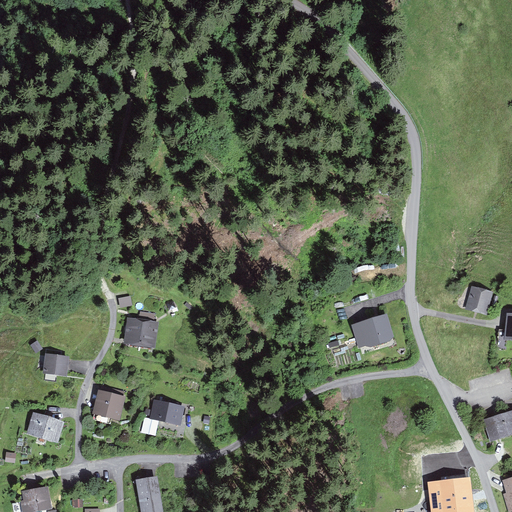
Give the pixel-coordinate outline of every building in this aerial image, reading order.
[(488,295),(474,291),(470,306),(484,310),(488,295)] [(121,296),(121,306),(132,305),(132,296),(121,296)] [(391,336),(385,317),(355,326),(361,345),(391,336)] [(155,325),(130,321),(127,341),(152,345),(155,325)] [(65,374),(67,358),(47,356),(45,371),(65,374)] [(116,397),(117,391),(103,387),(101,393),(100,393),(95,412),(118,418),(123,399),(116,397)] [(182,408),(156,402),(152,418),(179,424),(182,408)] [(511,433),(511,412),(486,421),(492,440),(511,433)] [(61,423),(43,417),(42,420),(34,418),(30,433),(38,435),(39,432),(48,435),(47,438),(56,441),(61,423)] [(470,511),(467,482),(431,486),(433,511),(470,511)] [(159,501),(156,484),(139,487),(141,498),(139,501),(142,503),(143,511),(161,511),(160,506),(162,503),(159,501)] [(49,507),(46,489),(25,493),(28,511),(49,507)] [(103,511),(103,498),(84,499),(84,511),(103,511)]
